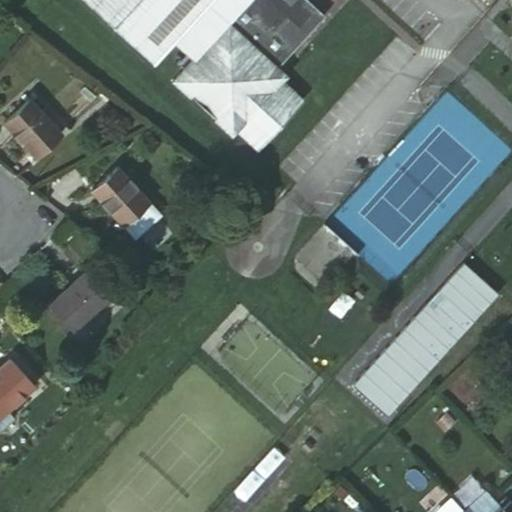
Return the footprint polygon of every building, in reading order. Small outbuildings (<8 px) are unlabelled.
[(90,0),(160,63),(179,41),(198,57),(178,79),(237,131),(240,127),(263,148),(308,97),(286,77),(289,73),(281,66),(329,12),(315,0),(90,0)] [(38,147),(62,121),(29,89),(4,112),(38,147)] [(130,218),(155,195),(122,161),(96,185),(130,218)] [(155,195),(130,218),(143,230),(167,205),(155,195)] [(350,384),(384,416),(498,295),(464,263),(350,384)] [(69,328),(102,298),(79,272),(45,301),(69,328)] [(486,347),(508,371),(511,365),(511,341),(502,331),(486,347)] [(0,407),(22,387),(0,362),(0,407)] [(466,511),(497,511),(501,509),(484,491),(464,510),(465,511),(466,511)] [(497,511),(511,511),(511,503),(510,501),(501,509),(497,511)]
